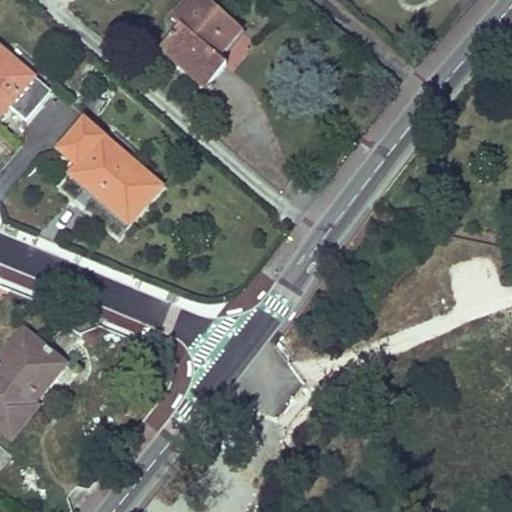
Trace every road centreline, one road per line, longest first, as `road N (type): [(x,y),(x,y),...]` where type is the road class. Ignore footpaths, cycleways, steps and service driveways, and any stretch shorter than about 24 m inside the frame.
road 1 (tertiary): [(239,353),(511,18)]
road 2 (residential): [(239,353),(202,330),(0,248)]
road 3 (tertiary): [(111,511),(239,353)]
